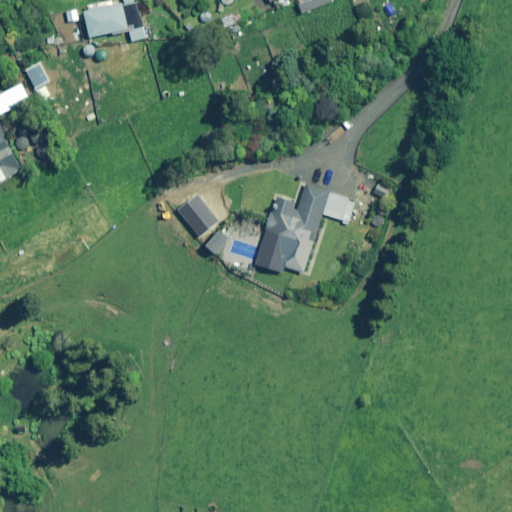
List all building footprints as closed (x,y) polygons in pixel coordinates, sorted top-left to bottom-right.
[(127,30),(122,5),(84,13),(90,38),(127,30)] [(235,24),(231,15),(220,20),(224,29),(235,24)] [(146,38),(144,29),(124,35),(126,43),(146,38)] [(0,182),(22,171),(5,141),(0,143),(0,182)] [(281,264),(304,272),(330,192),(307,184),(300,205),(276,197),(260,245),(242,239),(238,250),(257,256),(261,258),(281,264)] [(376,210),(355,204),(351,217),(372,223),(376,210)]
